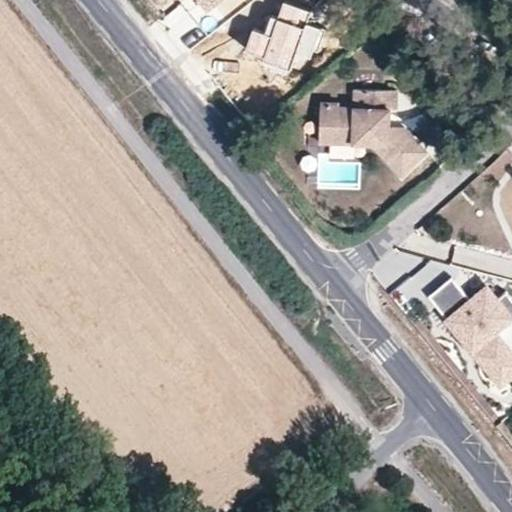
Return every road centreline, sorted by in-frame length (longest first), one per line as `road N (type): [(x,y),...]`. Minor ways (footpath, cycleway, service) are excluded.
road 1 (tertiary): [(337,291),(98,0)]
road 2 (tertiary): [(511,503),(337,291)]
road 3 (residential): [(337,291),(511,130)]
